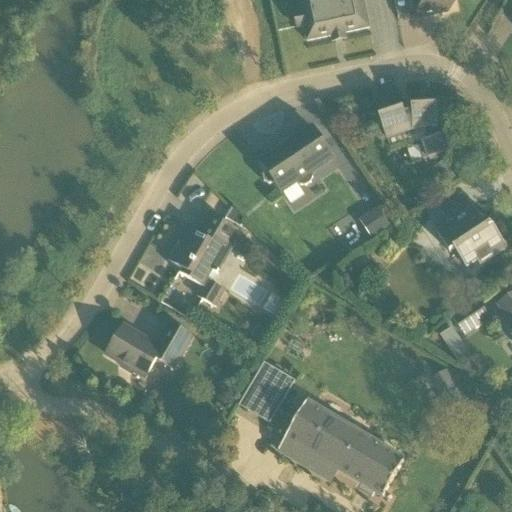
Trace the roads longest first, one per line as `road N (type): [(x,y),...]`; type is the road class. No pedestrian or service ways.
road 1 (residential): [(421,69),(287,95),(221,125),(186,157),(89,316),(60,350),(20,376)]
road 2 (residential): [(214,466),(80,410),(32,399),(20,376)]
road 3 (residential): [(421,69),(456,72),(476,86),(511,150)]
